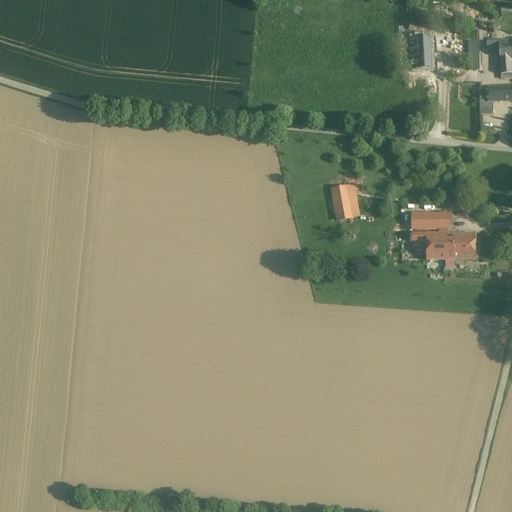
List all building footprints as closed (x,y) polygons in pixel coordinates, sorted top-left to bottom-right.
[(428,40),(411,40),(412,68),(429,68),(428,40)] [(511,41),(499,42),(499,52),(500,63),(501,76),(511,75),(511,64),(511,41)] [(499,42),(488,43),(488,53),(499,52),(499,42)] [(479,43),(468,43),(468,61),(477,61),(477,71),(479,71),(479,43)] [(477,61),(468,61),(468,71),(477,71),(477,61)] [(511,88),(488,90),(488,101),(488,103),(493,102),(511,101),(511,88)] [(488,101),(488,91),(479,91),(480,102),(488,101)] [(488,101),(480,102),(480,116),(493,116),(493,102),(488,103),(488,101)] [(347,188),(331,191),(337,223),(352,220),(349,198),(347,188)] [(355,197),(349,198),(352,220),(359,219),(355,197)] [(438,216),(413,216),(413,231),(438,231),(438,216)] [(449,216),(438,216),(438,231),(449,231),(449,216)] [(427,235),(413,235),(413,244),(426,244),(427,235)] [(453,235),(427,235),(426,244),(426,262),(445,262),(453,262),(453,235)] [(475,235),(453,235),(453,262),(454,262),(475,261),(475,235)]
